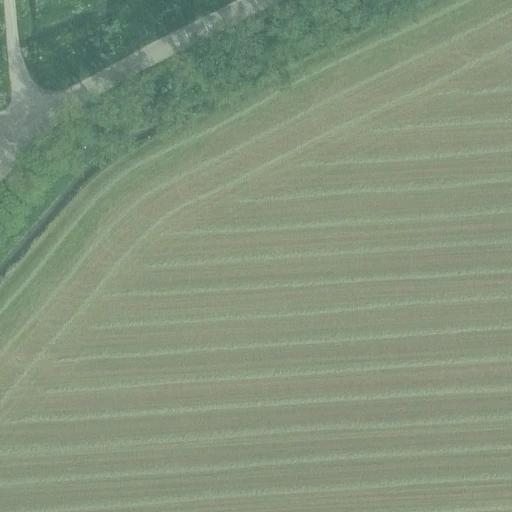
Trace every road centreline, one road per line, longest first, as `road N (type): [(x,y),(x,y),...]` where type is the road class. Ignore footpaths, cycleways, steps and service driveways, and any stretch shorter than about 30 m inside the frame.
road 1 (unclassified): [(26,138),(76,95),(272,0)]
road 2 (unclassified): [(26,138),(13,0)]
